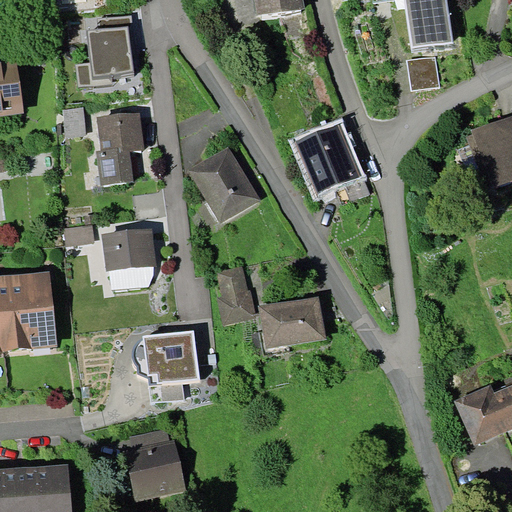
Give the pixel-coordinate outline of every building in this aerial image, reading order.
[(253,0),(256,16),(304,8),(302,0),(253,0)] [(405,0),(411,48),(452,43),(447,0),(405,0)] [(97,18),(99,30),(128,26),(133,26),(132,14),(97,18)] [(99,30),(87,31),(92,62),(76,64),(79,89),(112,85),(111,77),(135,74),(128,26),(99,30)] [(435,57),(407,60),(411,91),(440,87),(435,57)] [(0,116),(24,113),(17,60),(0,61),(0,116)] [(83,107),(63,109),(65,138),(86,136),(83,107)] [(97,151),(101,186),(134,182),(130,150),(144,148),(140,112),(97,117),(101,151),(97,151)] [(467,136),(485,188),(492,185),(493,188),(511,180),(511,115),(471,130),(473,134),(467,136)] [(365,175),(343,119),(293,139),(315,195),(344,184),(363,176),(365,175)] [(220,223),(260,200),(229,146),(189,169),(220,223)] [(0,152),(0,171),(9,170),(7,152),(0,152)] [(370,193),(363,176),(344,184),(351,201),(370,193)] [(95,242),(93,225),(64,229),(66,246),(95,242)] [(102,233),(106,271),(157,266),(153,228),(102,233)] [(225,325),(257,318),(250,290),(248,290),(243,265),(218,271),(223,296),(218,297),(225,325)] [(0,275),(0,351),(57,346),(51,271),(0,275)] [(266,348),(326,339),(319,297),(259,306),(266,348)] [(148,375),(152,375),(152,381),(159,381),(159,383),(199,379),(194,331),(145,336),(148,375)] [(475,446),(511,429),(511,384),(494,392),(490,384),(455,400),(475,446)] [(136,502),(187,491),(176,439),(170,441),(168,430),(131,437),(133,449),(125,450),(136,502)] [(0,511),(71,511),(68,464),(0,468),(0,511)]
